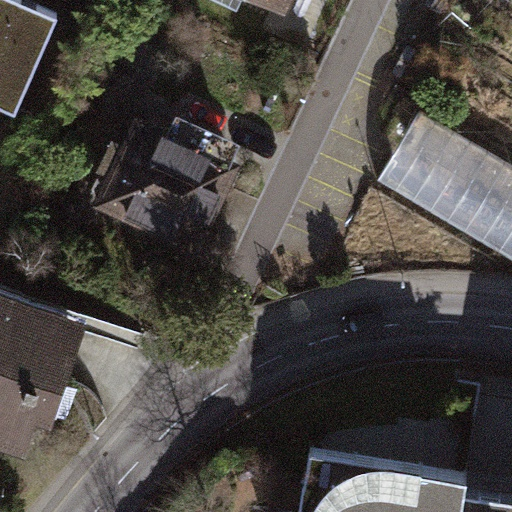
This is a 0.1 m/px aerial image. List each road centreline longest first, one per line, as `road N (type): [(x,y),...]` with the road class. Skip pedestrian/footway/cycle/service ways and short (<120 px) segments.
road 1 (residential): [(372,0),(233,309),(231,382)]
road 2 (secondary): [(231,382),(339,338),(422,325),(511,331)]
road 3 (secondary): [(98,511),(139,461),(231,382)]
